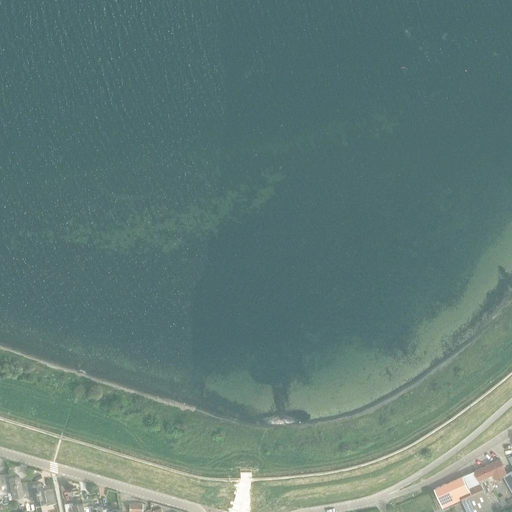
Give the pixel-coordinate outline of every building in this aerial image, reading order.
[(477,470),(486,492),(492,490),(487,478),(491,476),(493,480),(503,476),(511,491),(511,455),(508,457),(511,465),(511,471),(505,475),(499,461),(477,470)] [(485,493),(486,492),(477,470),(465,475),(472,491),(462,495),(464,499),(468,511),(491,511),(493,511),(485,493)] [(9,478),(8,473),(0,474),(0,487),(1,487),(2,490),(11,488),(12,488),(9,478)] [(443,507),(464,499),(462,495),(472,491),(465,475),(435,487),(443,507)] [(32,486),(32,485),(31,480),(21,482),(20,476),(9,478),(12,488),(11,488),(13,498),(23,496),(24,498),(33,496),(34,496),(32,486)] [(34,496),(33,496),(36,505),(45,503),(46,505),(55,503),(52,488),(43,490),(42,483),(32,485),(32,486),(34,496)] [(83,511),(83,506),(82,503),(72,505),(72,502),(64,503),(65,511),(83,511)] [(151,511),(151,509),(141,511),(142,503),(129,503),(129,511),(130,511),(151,511)]
